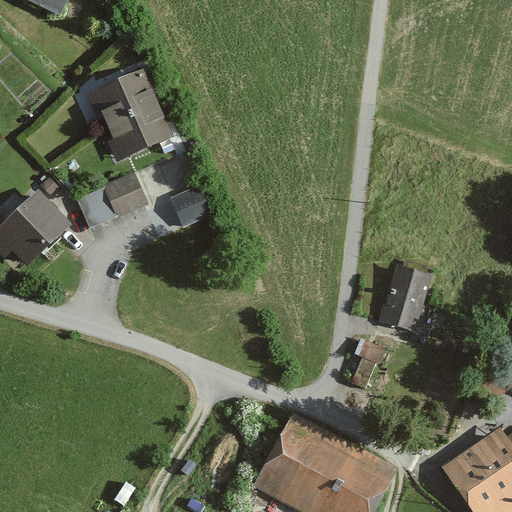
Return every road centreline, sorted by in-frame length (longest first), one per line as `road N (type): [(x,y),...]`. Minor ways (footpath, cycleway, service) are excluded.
road 1 (residential): [(308,395),(334,374),(379,0)]
road 2 (residential): [(0,301),(217,375),(308,395)]
road 3 (residential): [(308,395),(412,469),(511,415)]
